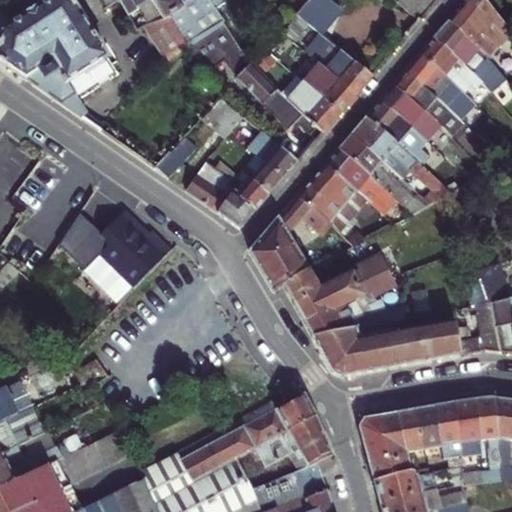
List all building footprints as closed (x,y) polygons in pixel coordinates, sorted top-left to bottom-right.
[(71,83),(110,57),(73,0),(52,0),(5,31),(0,51),(0,59),(84,118),(89,111),(81,99),(71,83)] [(100,0),(106,9),(120,0),(100,0)] [(166,17),(155,0),(122,0),(140,28),(146,25),(166,17)] [(209,10),(215,6),(211,0),(155,0),(166,17),(172,15),(189,43),(200,36),(191,23),(190,16),(184,3),(188,0),(195,0),(199,7),(209,10)] [(228,0),(211,0),(215,6),(217,8),(229,1),(228,0)] [(339,16),(320,0),(311,0),(300,12),(324,33),(339,16)] [(400,0),(398,3),(421,23),(428,14),(413,0),(400,0)] [(434,0),(413,0),(428,14),(437,3),(434,0)] [(486,0),(470,0),(451,23),(480,49),(488,40),(492,44),(496,39),(492,36),(503,24),(486,0)] [(166,17),(146,25),(167,62),(191,47),(189,43),(172,15),(166,17)] [(189,43),(191,47),(206,71),(225,59),(234,74),(237,77),(252,63),(224,20),(208,31),(200,36),(189,43)] [(451,23),(438,38),(467,64),(478,74),(489,60),(480,49),(451,23)] [(438,38),(424,55),(453,80),(467,64),(438,38)] [(349,62),(337,75),(358,95),(374,76),(348,54),(344,58),(349,62)] [(424,55),(409,72),(443,103),(446,98),(441,94),(453,80),(424,55)] [(252,63),(237,77),(264,105),(279,90),(252,63)] [(319,89),(322,92),(328,98),(327,100),(342,113),(358,95),(337,75),(334,72),(319,89)] [(409,72),(396,86),(426,113),(440,128),(449,139),(462,125),(443,103),(409,72)] [(396,86),(383,102),(413,130),(426,144),(440,128),(426,113),(396,86)] [(279,90),(264,105),(291,131),(306,114),(297,106),(279,90)] [(297,106),(306,114),(327,132),(342,113),(327,100),(328,98),(322,92),(317,97),(310,91),(297,106)] [(217,128),(235,108),(223,98),(205,117),(217,128)] [(383,102),(370,116),(405,150),(421,169),(429,159),(420,151),(426,144),(413,130),(383,102)] [(230,139),(248,118),(235,108),(217,128),(230,139)] [(354,135),(383,162),(400,181),(409,172),(429,195),(420,203),(426,209),(447,198),(421,169),(405,150),(370,116),(354,135)] [(258,153),(272,137),(263,130),(250,146),(258,153)] [(342,149),(370,176),(371,176),(409,218),(426,209),(420,203),(417,199),(411,204),(391,181),(390,182),(377,168),(383,162),(354,135),(342,149)] [(258,153),(286,178),(299,163),(272,137),(258,153)] [(197,149),(186,138),(157,170),(170,179),(197,149)] [(342,149),(328,165),(356,192),(370,176),(342,149)] [(272,195),(286,178),(258,153),(248,166),(258,175),(254,179),(272,195)] [(208,163),(208,164),(188,192),(219,214),(235,191),(231,187),(234,183),(208,163)] [(356,192),(328,165),(314,181),(344,210),(355,222),(369,206),(356,192)] [(258,212),(272,195),(254,179),(258,175),(248,166),(235,181),(245,189),(240,195),(258,212)] [(484,177),(475,168),(466,175),(473,183),(484,177)] [(301,196),(317,211),(331,225),(341,239),(355,222),(344,210),(314,181),(301,196)] [(235,191),(219,214),(242,230),(258,212),(240,195),(235,191)] [(275,292),(285,287),(311,272),(293,239),(317,211),(301,196),(252,253),(275,292)] [(149,236),(123,211),(101,234),(81,216),(58,248),(119,307),(172,252),(151,233),(149,236)] [(374,290),(376,296),(377,298),(400,286),(384,256),(352,272),(354,276),(322,292),(311,272),(285,287),(306,325),(374,290)] [(511,354),(511,279),(506,264),(497,266),(493,256),(480,260),(499,300),(501,300),(501,353),(511,354)] [(11,262),(0,273),(0,290),(20,271),(11,262)] [(306,325),(314,338),(358,330),(371,327),(360,305),(376,296),(374,290),(306,325)] [(501,300),(499,300),(484,304),(487,351),(501,353),(501,300)] [(477,306),(478,312),(483,337),(487,351),(484,304),(477,306)] [(363,340),(358,330),(314,338),(332,371),(344,377),(487,351),(483,337),(461,341),(457,323),(363,340)] [(89,392),(113,376),(101,358),(77,374),(89,392)] [(256,450),(318,419),(307,398),(278,413),(245,430),(251,453),(256,450)] [(495,399),(475,402),(479,442),(499,439),(495,399)] [(511,441),(511,401),(495,399),(499,439),(499,440),(511,441)] [(454,404),(460,450),(461,452),(480,449),(479,442),(475,402),(454,404)] [(436,407),(443,446),(446,460),(454,458),(453,451),(460,450),(454,404),(436,407)] [(258,413),(145,474),(148,480),(245,430),(278,413),(273,405),(258,413)] [(436,407),(417,410),(425,450),(443,446),(436,407)] [(425,450),(417,410),(398,413),(408,453),(425,450)] [(398,413),(366,418),(362,429),(371,462),(392,456),(393,460),(409,456),(408,453),(398,413)] [(294,454),(302,471),(316,465),(319,463),(334,456),(318,419),(256,450),(263,465),(268,464),(269,465),(294,454)] [(0,456),(20,447),(55,429),(51,421),(44,424),(43,422),(14,437),(6,421),(0,424),(0,456)] [(81,511),(243,511),(261,502),(255,490),(239,458),(251,453),(245,430),(148,480),(84,511),(81,511)] [(70,459),(60,464),(0,495),(0,511),(81,511),(84,511),(71,487),(83,481),(97,474),(122,462),(134,455),(125,440),(121,432),(110,438),(86,451),(85,451),(71,458),(70,459)] [(20,447),(0,456),(0,495),(60,464),(70,459),(62,445),(28,462),(20,447)] [(371,462),(376,483),(413,473),(418,476),(424,475),(421,463),(413,466),(409,456),(393,460),(392,456),(371,462)] [(276,511),(279,511),(330,492),(319,463),(316,465),(302,471),(261,488),(265,500),(267,511),(276,511)] [(376,483),(382,504),(421,493),(418,476),(413,473),(376,483)] [(261,488),(255,490),(261,502),(265,500),(261,488)] [(335,511),(330,492),(279,511),(335,511)] [(382,504),(384,511),(426,511),(421,493),(382,504)] [(267,511),(265,500),(261,502),(243,511),(267,511)] [(429,511),(468,511),(467,502),(429,511)]
